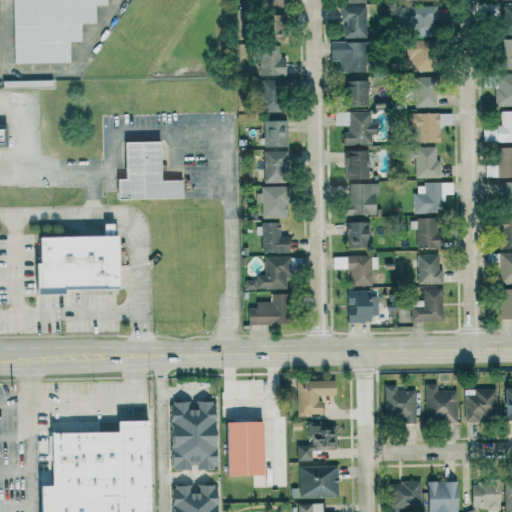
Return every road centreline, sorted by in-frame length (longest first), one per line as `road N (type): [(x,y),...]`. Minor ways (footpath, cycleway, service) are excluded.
road 1 (secondary): [(0,358),(511,348)]
road 2 (residential): [(311,0),(319,352)]
road 3 (residential): [(475,349),(466,0)]
road 4 (residential): [(366,511),(363,351)]
road 5 (residential): [(365,453),(511,450)]
